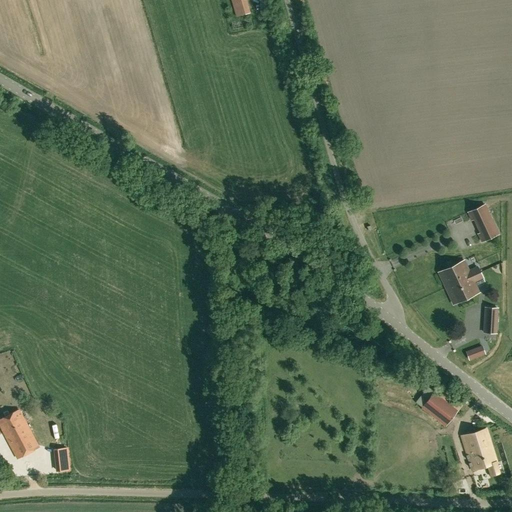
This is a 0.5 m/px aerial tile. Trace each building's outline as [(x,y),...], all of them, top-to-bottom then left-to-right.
[(251,0),(231,0),(236,16),(254,10),(251,0)] [(478,234),(482,241),(498,234),(484,205),(468,212),(472,220),(476,218),(482,232),(478,234)] [(478,265),(468,270),(464,261),(439,272),(446,288),(482,272),(478,265)] [(474,282),(484,278),(482,272),(446,288),(454,304),(479,292),(474,282)] [(485,307),(484,332),(496,333),(497,308),(485,307)] [(484,353),(482,346),(467,352),(470,359),(484,353)] [(434,390),(422,407),(446,426),(459,409),(434,390)] [(20,411),(5,418),(0,421),(0,424),(17,457),(39,445),(20,411)] [(486,428),(462,435),(473,470),(489,465),(492,475),(499,473),(496,463),(497,462),(486,428)]
